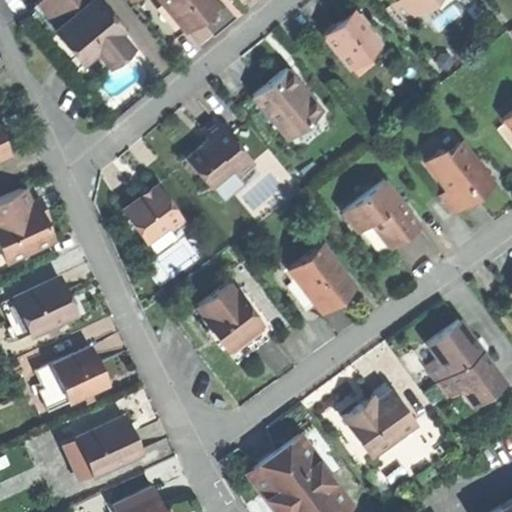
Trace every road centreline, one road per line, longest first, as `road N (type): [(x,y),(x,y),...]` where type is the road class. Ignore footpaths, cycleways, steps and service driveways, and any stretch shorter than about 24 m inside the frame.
road 1 (residential): [(511,223),(231,429),(199,440)]
road 2 (residential): [(73,171),(77,207),(199,440)]
road 3 (residential): [(286,0),(73,171)]
road 4 (residential): [(0,22),(73,171)]
